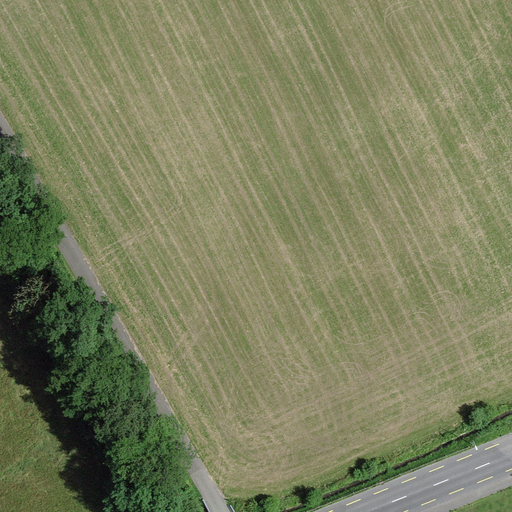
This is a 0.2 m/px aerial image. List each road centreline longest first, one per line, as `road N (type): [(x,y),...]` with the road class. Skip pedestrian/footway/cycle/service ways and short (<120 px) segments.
road 1 (residential): [(0,129),(218,511)]
road 2 (secondary): [(369,511),(511,455)]
